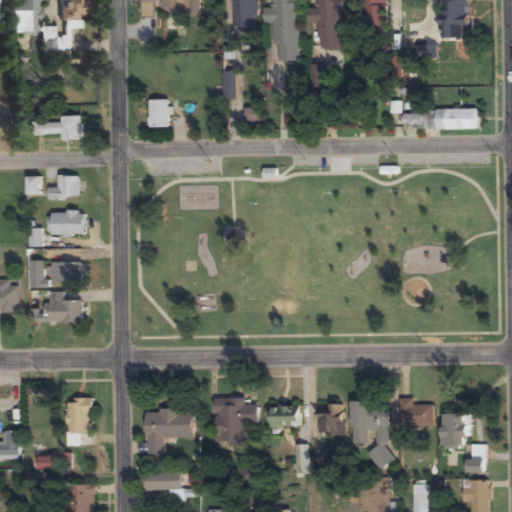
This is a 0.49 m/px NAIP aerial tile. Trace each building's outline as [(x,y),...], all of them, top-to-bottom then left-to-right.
[(6,35),(36,35),(36,3),(42,3),(42,0),(12,0),(13,8),(6,8),(6,35)] [(38,57),(54,58),(54,52),(68,53),(70,30),(79,30),(81,0),(61,0),(59,38),(53,38),(53,29),(40,28),(38,57)] [(200,0),(141,0),(142,17),(201,16),(200,0)] [(258,0),(234,0),(235,33),(259,33),(258,0)] [(265,10),(265,25),(276,25),(277,63),(301,63),(300,0),(273,0),(274,10),(265,10)] [(320,50),(344,50),(344,0),(317,0),(317,9),(310,9),(309,25),(320,25),(320,50)] [(388,53),(387,0),(364,0),(365,53),(388,53)] [(439,0),(439,38),(463,38),(463,0),(439,0)] [(312,67),(312,88),(325,88),(325,67),(312,67)] [(150,102),(150,129),(170,129),(170,102),(150,102)] [(479,110),(435,110),(435,114),(404,115),(404,131),(480,130),(479,110)] [(62,124),(33,124),(32,137),(63,138),(63,142),(83,142),(84,118),(62,118),(62,124)] [(80,177),(59,177),(59,189),(49,189),(49,200),(80,200),(80,177)] [(28,191),(41,191),(41,178),(28,178),(28,191)] [(52,213),(52,235),(85,235),(85,213),(52,213)] [(30,248),(43,248),(43,230),(30,230),(30,248)] [(50,284),(83,284),(83,263),(50,263),(50,284)] [(20,286),(12,286),(12,281),(0,280),(0,311),(19,312),(20,286)] [(83,301),(54,301),(54,326),(83,326),(83,301)] [(69,446),(93,446),(92,399),(68,399),(69,446)] [(216,444),(248,444),(249,399),(216,399),(216,444)] [(435,427),(435,400),(400,400),(400,427),(435,427)] [(353,444),(390,444),(390,403),(353,403),(353,444)] [(318,435),(345,435),(345,405),(318,405),(318,435)] [(302,407),(271,407),(271,428),(302,428),(302,407)] [(194,438),(194,411),(147,411),(148,456),(166,456),(165,439),(194,438)] [(444,448),(469,448),(469,414),(444,414),(444,448)] [(21,432),(5,432),(5,444),(0,444),(0,460),(21,461),(21,432)] [(309,446),(296,446),(296,475),(309,475),(309,446)] [(468,460),(468,473),(486,473),(486,446),(473,446),(473,460),(468,460)] [(32,464),(38,464),(38,471),(57,471),(57,458),(32,458),(32,464)] [(260,466),(238,466),(238,485),(260,485),(260,466)] [(147,474),(147,492),(170,491),(170,511),(184,511),(183,473),(147,474)] [(464,480),(464,503),(472,503),(472,511),(490,511),(490,480),(464,480)] [(414,511),(428,511),(429,482),(414,482),(414,511)] [(96,511),(96,486),(69,486),(69,511),(96,511)]
